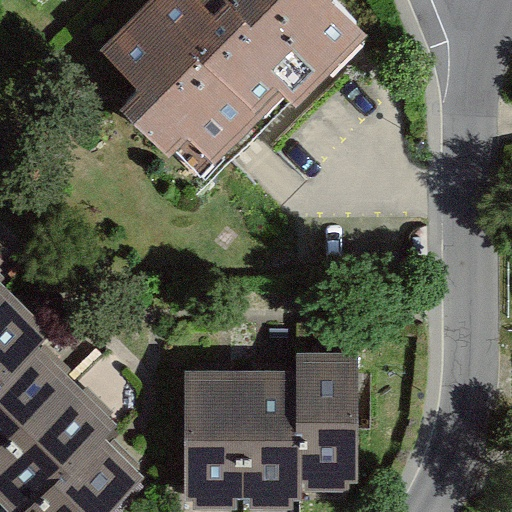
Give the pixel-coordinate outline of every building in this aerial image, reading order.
[(73,0),(50,0),(61,12),(73,0)] [(164,0),(108,56),(147,95),(134,109),(196,170),(213,154),(235,177),(305,107),(320,121),(392,48),(343,0),(164,0)] [(0,326),(23,306),(0,280),(0,326)] [(61,348),(23,306),(0,326),(0,402),(48,360),(61,348)] [(0,486),(90,401),(48,360),(0,402),(0,486)] [(372,374),(306,374),(306,388),(306,511),(372,511),(372,374)] [(245,511),(246,388),(185,387),(184,511),(245,511)] [(306,388),(246,388),(245,511),(305,511),(306,511),(306,388)] [(126,439),(90,401),(0,486),(0,500),(11,511),(48,511),(113,451),(126,439)] [(143,511),(158,498),(113,451),(48,511),(143,511)]
